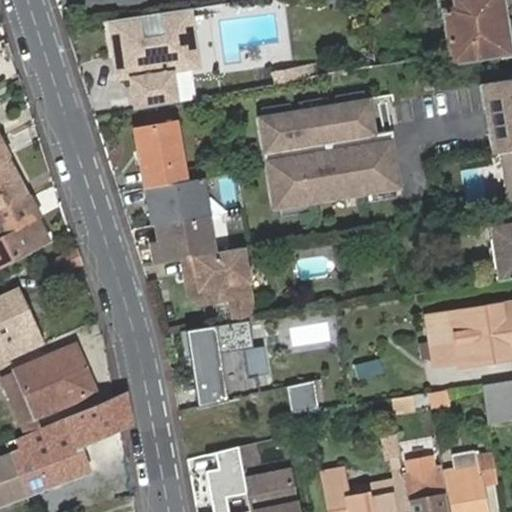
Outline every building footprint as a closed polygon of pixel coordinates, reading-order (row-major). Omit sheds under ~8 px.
[(501,0),(444,0),(454,62),(510,53),(501,0)] [(132,110),(177,102),(173,73),(191,70),(188,53),(197,52),(190,8),(160,13),(163,36),(142,39),(138,17),(106,21),(111,58),(124,56),(127,78),(132,110)] [(403,38),(401,12),(385,13),(388,39),(403,38)] [(188,53),(191,70),(199,68),(197,52),(188,53)] [(115,80),(127,78),(124,56),(111,58),(115,80)] [(292,68),(295,81),(303,79),(301,66),(292,68)] [(272,72),(275,84),(295,81),(292,68),(272,72)] [(511,76),(480,82),(492,154),(511,150),(511,76)] [(369,98),(255,116),(271,210),(401,189),(391,130),(374,133),(369,98)] [(143,188),(184,181),(172,124),(133,132),(143,188)] [(0,141),(0,210),(28,195),(0,141)] [(211,251),(198,179),(184,181),(142,189),(148,225),(153,224),(156,240),(146,242),(150,262),(177,257),(181,256),(211,251)] [(39,216),(28,195),(0,210),(0,265),(48,240),(36,218),(39,216)] [(495,263),(498,282),(511,279),(511,221),(489,224),(492,241),(488,247),(490,260),(495,263)] [(250,321),(240,247),(211,251),(181,256),(184,274),(192,273),(198,306),(226,301),(230,324),(250,321)] [(79,264),(75,250),(45,265),(53,278),(79,264)] [(195,306),(198,306),(192,273),(184,274),(181,256),(177,257),(183,293),(195,306)] [(19,292),(0,300),(0,362),(41,344),(19,292)] [(511,304),(483,309),(485,317),(511,311),(511,304)] [(511,311),(485,317),(483,309),(425,318),(433,369),(511,356),(511,311)] [(250,321),(188,330),(200,406),(230,402),(222,351),(254,346),(250,321)] [(74,347),(14,372),(33,416),(93,392),(74,347)] [(361,380),(385,373),(381,358),(357,364),(361,380)] [(25,434),(38,429),(33,416),(14,372),(0,378),(25,434)] [(511,380),(483,385),(489,423),(511,419),(511,380)] [(429,392),(432,409),(451,406),(448,389),(429,392)] [(10,453),(24,498),(76,480),(86,477),(75,444),(119,427),(130,422),(125,392),(113,397),(38,429),(25,434),(13,439),(16,451),(10,453)] [(244,398),(235,400),(244,433),(252,432),(244,398)] [(244,433),(235,400),(230,402),(200,406),(198,407),(206,442),(244,433)] [(244,433),(206,442),(208,452),(246,443),(244,433)] [(256,444),(241,448),(244,463),(260,459),(256,444)] [(247,493),(238,448),(215,452),(218,469),(206,471),(213,511),(229,511),(226,497),(247,493)] [(0,506),(24,498),(10,453),(0,456),(0,506)] [(401,470),(399,454),(387,457),(389,471),(401,470)] [(438,460),(447,511),(484,511),(481,489),(477,464),(476,454),(438,460)] [(402,478),(408,511),(443,511),(437,472),(436,467),(431,468),(430,462),(424,457),(410,459),(405,466),(406,473),(402,474),(402,478)] [(494,462),(477,464),(481,489),(498,486),(494,462)] [(321,467),(322,473),(343,470),(342,464),(321,467)] [(252,510),(259,509),(259,511),(300,511),(299,502),(293,469),(246,478),(250,498),(252,510)] [(368,511),(365,492),(348,494),(346,489),(343,470),(322,473),(328,511),(368,511)] [(408,511),(402,478),(402,474),(394,476),(395,479),(367,485),(368,491),(365,492),(368,511),(408,511)] [(86,477),(76,480),(78,486),(88,483),(86,477)] [(348,494),(365,492),(364,485),(346,489),(348,494)]
